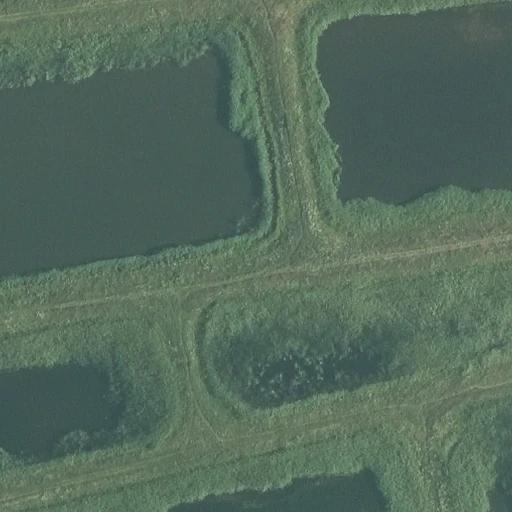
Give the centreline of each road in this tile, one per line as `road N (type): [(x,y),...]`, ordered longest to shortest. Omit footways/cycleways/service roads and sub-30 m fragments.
road 1 (track): [(0,502),(511,378)]
road 2 (track): [(0,317),(511,239)]
road 3 (track): [(0,19),(156,0)]
